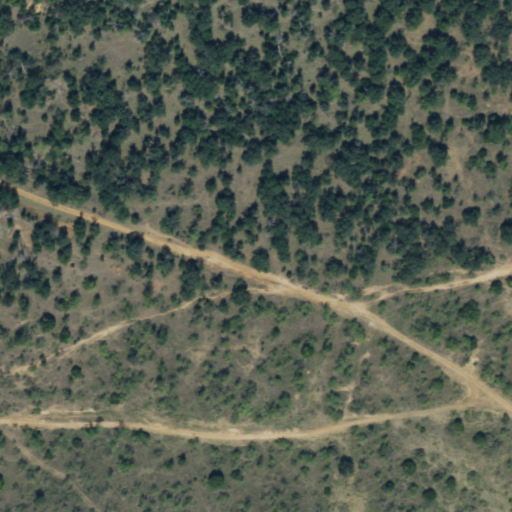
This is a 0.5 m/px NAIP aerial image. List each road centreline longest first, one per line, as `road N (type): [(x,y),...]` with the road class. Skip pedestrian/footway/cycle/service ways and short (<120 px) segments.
road 1 (residential): [(0,153),(420,347),(450,409)]
road 2 (residential): [(511,429),(450,409),(0,425)]
